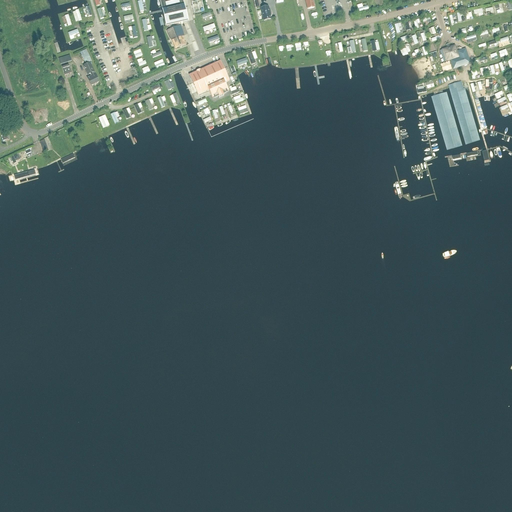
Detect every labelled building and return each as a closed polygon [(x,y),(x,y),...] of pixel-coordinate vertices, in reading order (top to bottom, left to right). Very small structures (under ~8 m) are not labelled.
[(159,0),(166,27),(188,22),(182,0),(159,0)] [(252,0),(255,9),(260,8),(258,0),(252,0)] [(305,0),(306,3),(307,3),(308,9),(307,9),(313,8),(313,4),(313,3),(312,0),(305,0)] [(261,9),(264,21),(270,20),(270,16),(271,16),(270,11),(268,11),(268,8),(261,9)] [(77,11),(71,13),(74,23),(80,21),(77,11)] [(452,24),(452,21),(454,21),(453,15),(445,17),(447,25),(452,24)] [(208,19),(200,22),(202,28),(210,26),(208,19)] [(393,25),(395,34),(401,33),(399,24),(393,25)] [(180,26),(167,31),(168,33),(168,34),(172,41),(176,49),(186,45),(182,37),(184,36),(180,26)] [(457,53),(455,46),(450,48),(449,44),(445,46),(446,49),(440,51),(444,62),(450,60),(453,69),(470,64),(465,50),(457,53)] [(252,52),(248,54),(251,65),(256,64),(252,52)] [(82,56),(86,64),(91,62),(87,53),(82,56)] [(70,56),(59,59),(60,65),(71,61),(70,56)] [(248,64),(246,59),(236,62),(238,68),(248,64)] [(225,83),(229,81),(220,62),(189,75),(198,95),(209,91),(211,97),(214,96),(214,98),(218,96),(219,98),(223,96),(223,94),(226,92),(225,90),(227,89),(225,83)] [(94,73),(94,72),(90,63),(83,67),(87,76),(88,76),(89,78),(87,78),(91,86),(99,83),(95,74),(95,75),(94,73)] [(490,76),(493,74),(492,70),(497,68),(499,72),(502,71),(500,63),(487,68),(490,76)] [(65,76),(71,74),(69,65),(62,68),(65,76)] [(477,71),(469,72),(470,80),(474,79),(474,78),(478,77),(477,71)] [(499,74),(494,76),(497,85),(504,82),(503,79),(501,80),(499,74)] [(461,82),(449,85),(449,86),(450,88),(466,145),(479,141),(466,94),(464,89),(463,89),(461,82)] [(493,94),(498,88),(495,85),(489,90),(493,94)] [(447,151),(461,147),(446,93),(439,95),(432,97),(434,106),(447,151)] [(168,97),(171,105),(176,103),(174,95),(168,97)] [(150,99),(144,103),(148,111),(152,109),(150,105),(152,104),(150,99)] [(137,114),(143,112),(139,104),(134,106),(137,114)] [(105,128),(103,122),(106,122),(104,116),(97,119),(101,129),(105,128)] [(64,166),(77,160),(74,154),(61,161),(64,166)] [(462,155),(447,158),(449,168),(455,167),(454,161),(463,160),(462,155)] [(13,177),(14,182),(36,176),(35,171),(13,177)]
